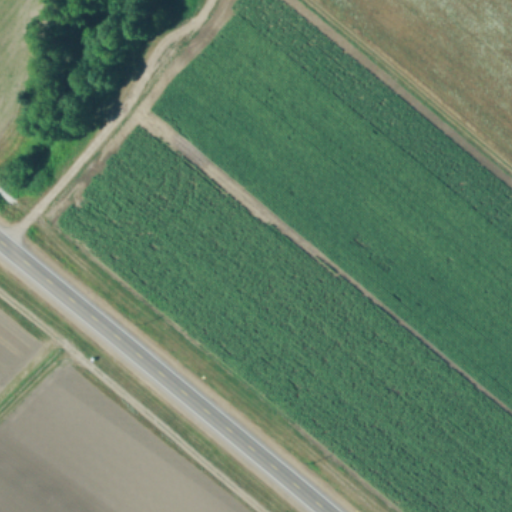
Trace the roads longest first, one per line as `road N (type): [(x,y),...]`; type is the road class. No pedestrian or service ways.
road 1 (trunk): [(325,511),(0,243)]
road 2 (track): [(4,246),(102,130),(154,49),(188,28),(202,0)]
